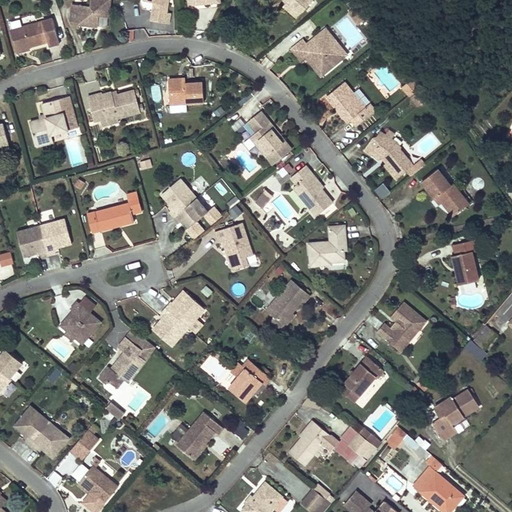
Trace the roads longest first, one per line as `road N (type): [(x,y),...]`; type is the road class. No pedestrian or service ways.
road 1 (residential): [(0,88),(162,44),(218,50),(279,90),(374,205),(387,236),(376,289),(215,491),(180,511)]
road 2 (residential): [(87,273),(113,291),(151,282),(151,255),(97,265)]
